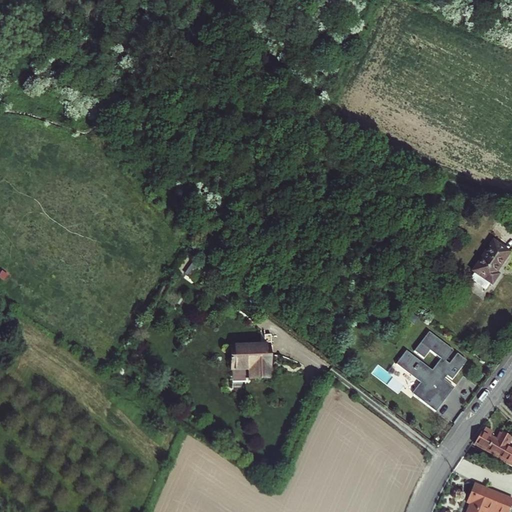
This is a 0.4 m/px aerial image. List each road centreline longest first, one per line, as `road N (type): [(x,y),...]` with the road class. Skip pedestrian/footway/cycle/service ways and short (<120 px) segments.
road 1 (track): [(511,205),(385,156),(316,107),(227,25)]
road 2 (track): [(136,511),(166,431),(0,301)]
road 3 (residential): [(511,369),(445,460),(419,511)]
